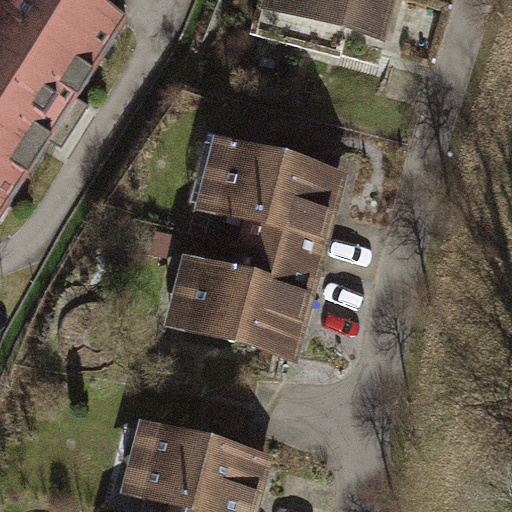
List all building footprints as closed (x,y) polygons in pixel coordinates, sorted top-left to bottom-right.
[(0,0),(0,219),(2,220),(128,23),(91,0),(0,0)] [(265,0),(257,34),(325,52),(333,23),(379,35),(388,0),(265,0)] [(255,222),(248,251),(318,269),(342,180),(232,151),(216,211),(255,222)] [(295,358),(318,269),(248,251),(240,279),(201,269),(186,329),(295,358)] [(181,505),(179,511),(254,511),(267,464),(157,434),(143,495),(181,505)]
